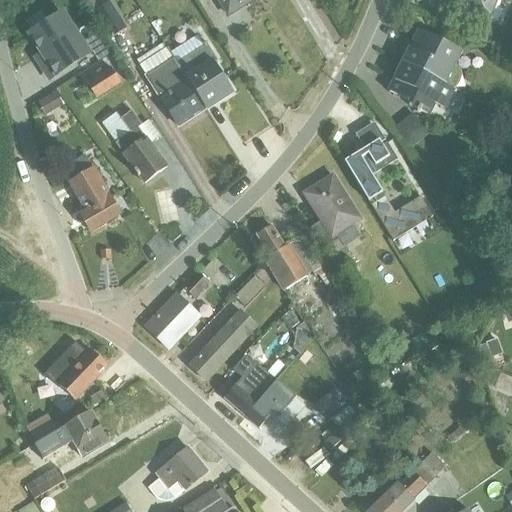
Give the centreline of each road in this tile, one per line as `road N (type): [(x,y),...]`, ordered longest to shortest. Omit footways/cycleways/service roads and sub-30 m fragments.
road 1 (residential): [(110,331),(304,138),(380,0)]
road 2 (unclassified): [(73,315),(75,290),(0,50)]
road 3 (residential): [(110,331),(312,511)]
